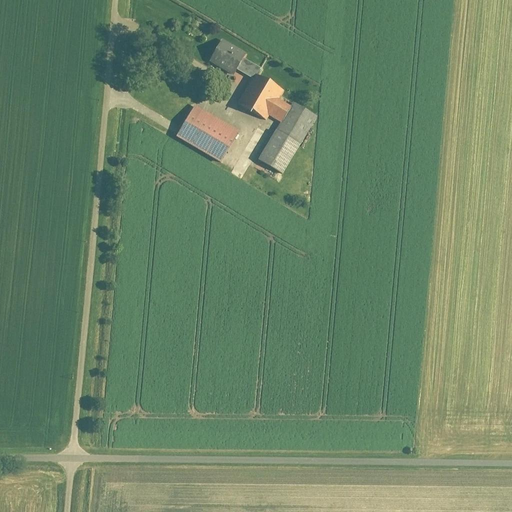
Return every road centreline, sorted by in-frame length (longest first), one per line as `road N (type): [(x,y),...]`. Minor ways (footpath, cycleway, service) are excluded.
road 1 (unclassified): [(74,460),(122,0)]
road 2 (unclassified): [(74,460),(511,465)]
